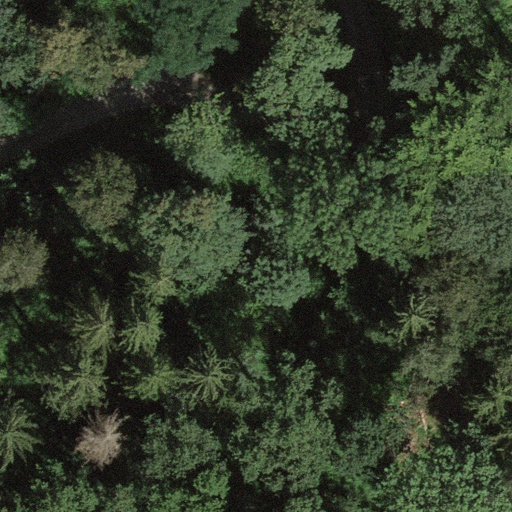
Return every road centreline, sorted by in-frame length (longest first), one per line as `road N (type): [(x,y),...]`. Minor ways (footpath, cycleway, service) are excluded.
road 1 (track): [(433,511),(338,0)]
road 2 (track): [(0,148),(171,64),(211,0)]
road 3 (track): [(367,164),(171,64)]
